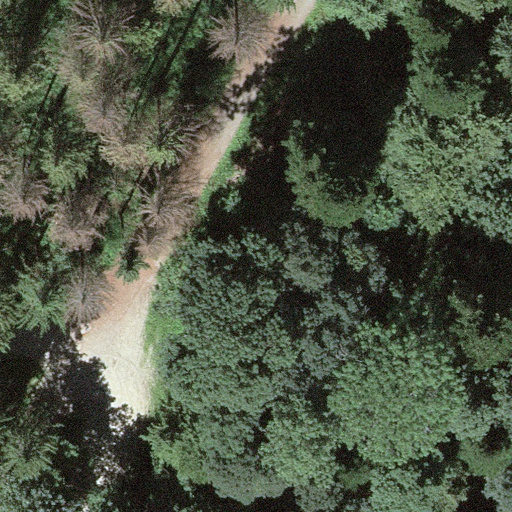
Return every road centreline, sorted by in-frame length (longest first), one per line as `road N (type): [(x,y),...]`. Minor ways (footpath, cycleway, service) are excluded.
road 1 (track): [(0,495),(57,387),(131,290),(300,0)]
road 2 (track): [(131,290),(110,402),(69,511)]
road 3 (track): [(131,290),(0,345)]
